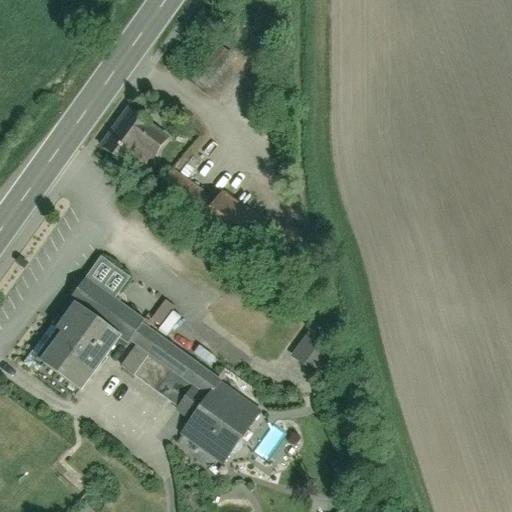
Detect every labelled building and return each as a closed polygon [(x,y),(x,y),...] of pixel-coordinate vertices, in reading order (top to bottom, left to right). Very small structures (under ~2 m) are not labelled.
[(242,61),(230,50),(203,80),(215,91),(242,61)] [(177,136),(133,107),(107,146),(152,175),(177,136)] [(209,220),(222,200),(179,171),(165,190),(209,220)] [(266,219),(227,193),(222,200),(209,220),(248,246),(266,219)] [(103,257),(89,276),(119,298),(133,278),(103,257)] [(217,391),(222,384),(148,331),(153,323),(119,298),(89,276),(71,301),(79,307),(68,323),(60,317),(25,364),(39,374),(48,363),(87,391),(127,337),(153,356),(138,376),(175,402),(189,382),(195,387),(182,406),(196,416),(182,435),(227,467),(260,422),(217,391)] [(160,298),(136,280),(126,293),(150,311),(160,298)] [(178,307),(169,301),(155,320),(164,326),(178,307)] [(170,335),(185,317),(178,311),(163,330),(170,335)] [(320,325),(297,350),(319,370),(342,346),(320,325)]
